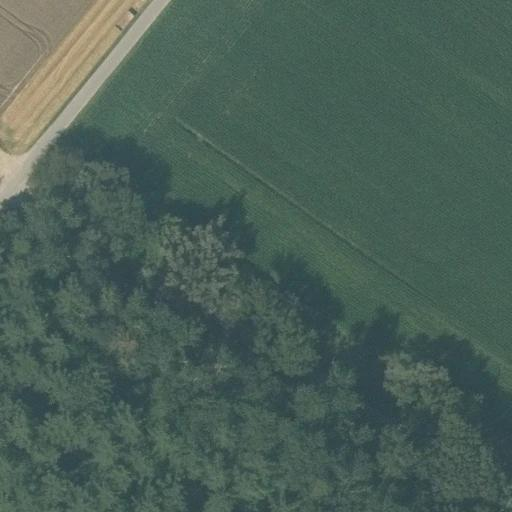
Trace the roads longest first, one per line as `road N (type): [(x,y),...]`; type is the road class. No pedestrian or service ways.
road 1 (unclassified): [(24,177),(511,506)]
road 2 (unclassified): [(24,177),(161,0)]
